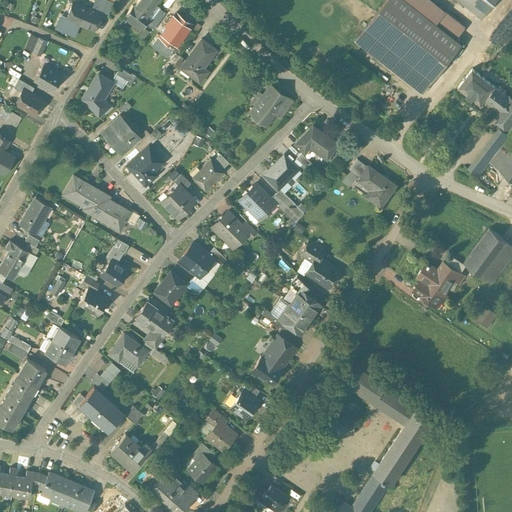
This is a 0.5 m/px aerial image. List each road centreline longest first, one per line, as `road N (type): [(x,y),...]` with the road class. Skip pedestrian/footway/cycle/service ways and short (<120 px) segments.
road 1 (residential): [(215,511),(431,176)]
road 2 (residential): [(28,450),(174,240)]
road 3 (residential): [(174,240),(317,97)]
road 4 (unclassified): [(174,240),(56,110)]
road 5 (residential): [(317,97),(206,0)]
road 6 (residential): [(15,23),(90,54),(56,110)]
road 7 (residential): [(431,176),(317,97)]
road 8 (residential): [(28,450),(111,480),(148,511)]
